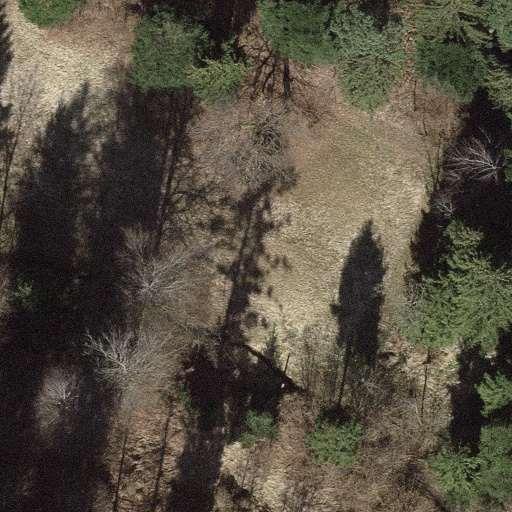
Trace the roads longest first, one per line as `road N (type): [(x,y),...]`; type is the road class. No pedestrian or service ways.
road 1 (track): [(142,0),(282,76),(511,226)]
road 2 (track): [(0,370),(168,433),(287,511)]
